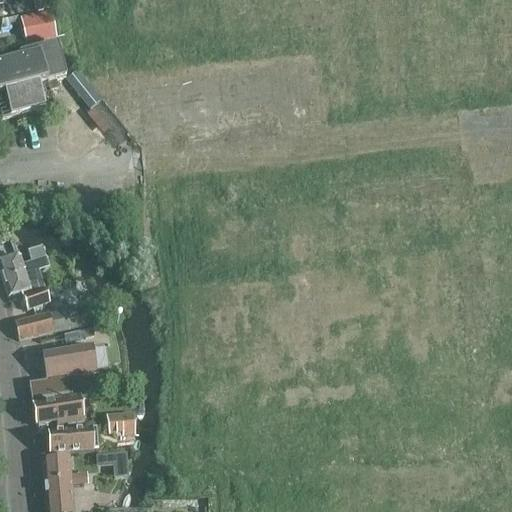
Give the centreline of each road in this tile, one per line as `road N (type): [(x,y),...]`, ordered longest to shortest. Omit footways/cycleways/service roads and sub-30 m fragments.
road 1 (tertiary): [(23,511),(16,402),(0,324)]
road 2 (track): [(147,159),(0,173)]
